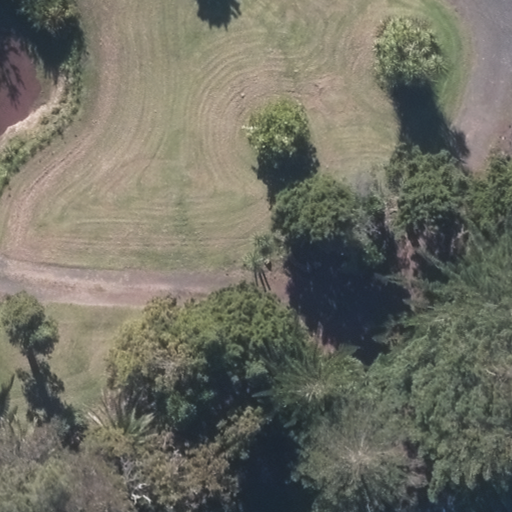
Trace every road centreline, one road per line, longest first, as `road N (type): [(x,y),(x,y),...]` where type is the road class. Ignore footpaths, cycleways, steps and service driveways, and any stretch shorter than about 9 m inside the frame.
road 1 (track): [(0,287),(49,307),(272,318),(422,401),(482,511)]
road 2 (track): [(422,401),(447,139),(511,40)]
